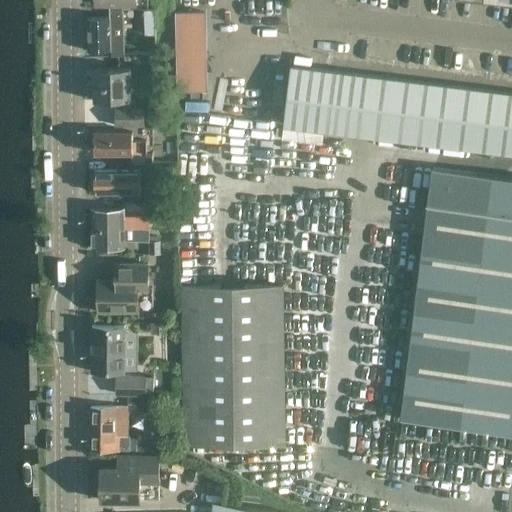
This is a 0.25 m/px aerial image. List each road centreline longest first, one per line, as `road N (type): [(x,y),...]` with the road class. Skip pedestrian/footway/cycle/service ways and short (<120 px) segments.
road 1 (tertiary): [(65,0),(66,511)]
road 2 (unclassified): [(511,42),(304,14),(306,0)]
